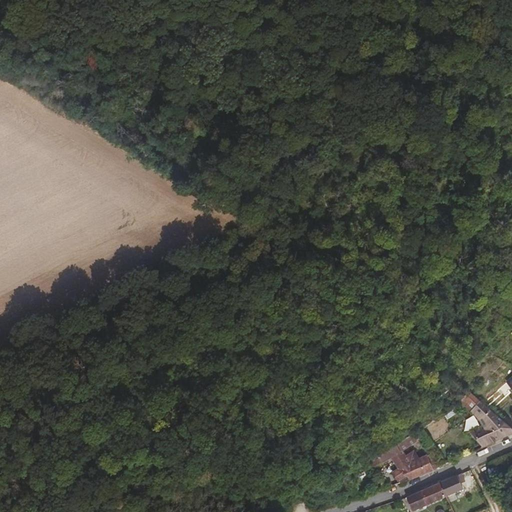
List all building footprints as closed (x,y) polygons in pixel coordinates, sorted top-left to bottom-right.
[(511,433),(511,429),(489,409),(471,393),(460,400),(463,404),(469,400),(476,406),(471,411),(481,419),(483,418),(488,422),(486,424),(480,426),(473,418),(466,424),(485,446),(511,433)] [(402,452),(416,440),(412,435),(398,445),(402,452)] [(402,452),(398,445),(394,438),(369,453),(375,466),(390,457),(402,452)] [(409,461),(402,452),(390,457),(400,468),(409,464),(408,462),(409,461)] [(438,467),(433,454),(409,464),(400,468),(396,471),(393,472),(399,483),(409,480),(414,477),(438,467)] [(463,490),(460,484),(467,481),(464,474),(438,484),(444,498),(463,490)] [(359,487),(356,481),(349,486),(353,492),(359,487)] [(444,498),(438,484),(407,498),(413,511),(444,498)]
